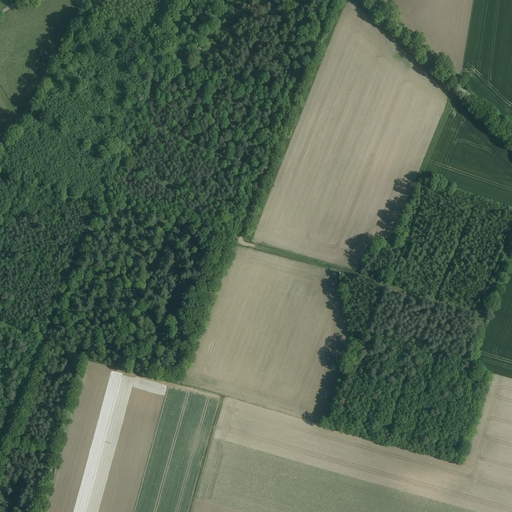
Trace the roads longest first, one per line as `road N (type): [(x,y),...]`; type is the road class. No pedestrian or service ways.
road 1 (track): [(0,174),(238,241),(333,0)]
road 2 (track): [(511,137),(368,0)]
road 3 (unclassified): [(0,142),(86,0)]
road 4 (track): [(238,241),(371,278)]
